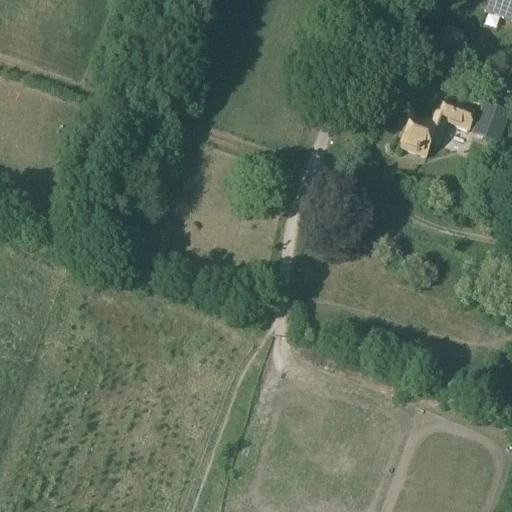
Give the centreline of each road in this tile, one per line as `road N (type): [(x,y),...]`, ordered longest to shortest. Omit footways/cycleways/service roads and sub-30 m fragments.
road 1 (track): [(0,58),(309,174)]
road 2 (track): [(358,511),(395,414),(278,369),(282,308)]
road 3 (track): [(188,490),(243,340),(272,326),(282,308)]
road 4 (residential): [(309,174),(374,0)]
road 5 (track): [(282,308),(292,214),(309,174)]
